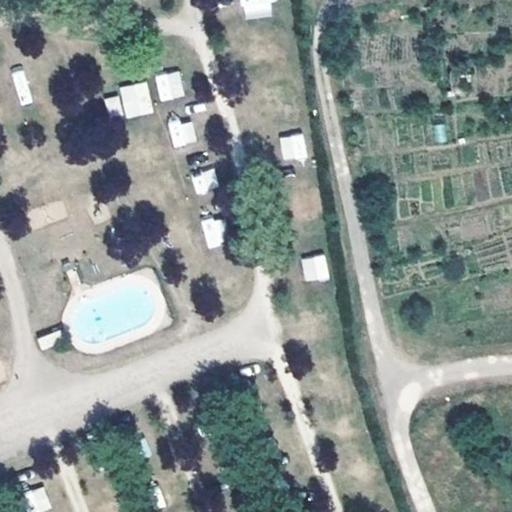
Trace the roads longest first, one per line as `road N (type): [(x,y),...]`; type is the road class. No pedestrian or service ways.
road 1 (track): [(0,22),(203,37),(266,269),(260,314),(243,347)]
road 2 (track): [(353,0),(325,20),(320,58),(387,384)]
road 3 (track): [(63,29),(106,161),(199,330),(202,360)]
road 4 (track): [(243,347),(0,427)]
road 5 (track): [(243,347),(280,366),(299,390),(343,511)]
road 6 (track): [(0,225),(24,312),(20,420)]
road 7 (track): [(214,511),(161,373)]
road 8 (track): [(387,384),(424,511)]
road 9 (track): [(387,384),(511,372)]
